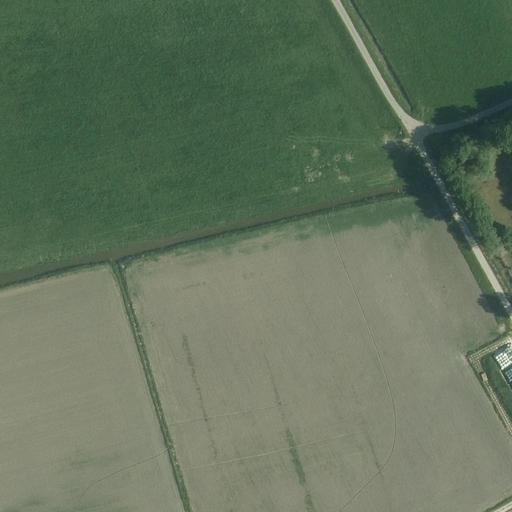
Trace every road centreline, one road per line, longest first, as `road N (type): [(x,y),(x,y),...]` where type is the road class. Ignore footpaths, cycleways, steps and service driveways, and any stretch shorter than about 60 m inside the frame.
road 1 (residential): [(338,0),(406,117),(420,125),(511,98)]
road 2 (track): [(406,117),(511,315)]
